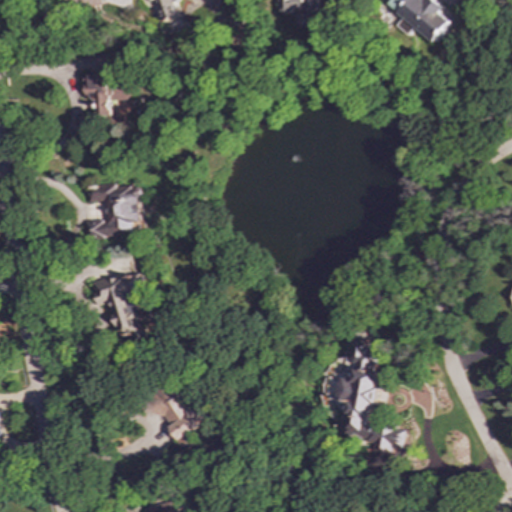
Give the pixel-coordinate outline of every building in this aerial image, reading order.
[(150,0),(151,2),(159,0),(164,21),(167,22),(180,18),(175,0),(150,0)] [(280,0),(280,14),(293,13),(293,10),(319,10),(318,0),(280,0)] [(451,21),(441,13),(446,6),(437,0),(389,0),(387,4),(436,41),(451,21)] [(393,22),(410,34),(415,26),(399,14),(393,22)] [(111,101),(134,100),(132,81),(109,82),(109,74),(86,75),(88,100),(98,100),(99,117),(112,116),(111,101)] [(109,220),(87,221),(88,237),(144,235),(142,185),(89,187),(90,202),(109,201),(109,220)] [(98,301),(113,299),(120,339),(145,335),(141,311),(145,311),(142,293),(151,291),(148,272),(94,282),(98,301)] [(356,337),(354,348),(357,373),(356,378),(343,380),(340,393),(341,400),(349,402),(354,437),(370,440),(372,456),(380,458),(378,467),(399,472),(403,452),(401,438),(397,437),(396,429),(372,424),(375,405),(385,404),(388,392),(387,389),(379,388),(382,370),(380,352),(376,352),(373,335),(356,337)] [(153,418),(162,413),(178,440),(203,427),(200,421),(212,414),(204,399),(192,406),(178,382),(144,401),(153,418)] [(178,511),(176,501),(145,508),(146,511),(178,511)]
